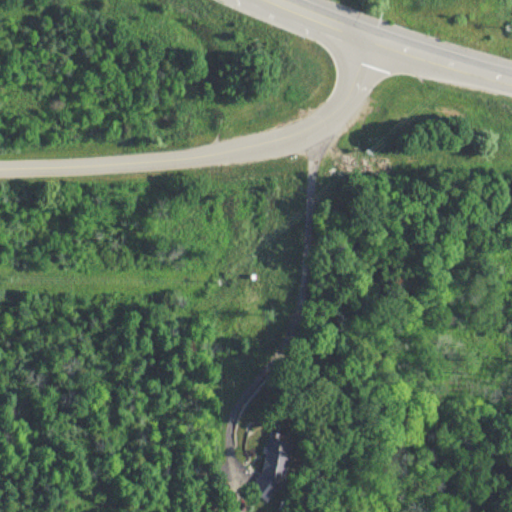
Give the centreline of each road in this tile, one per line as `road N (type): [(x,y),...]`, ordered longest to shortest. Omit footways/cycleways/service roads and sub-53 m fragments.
road 1 (tertiary): [(279,0),(511,77)]
road 2 (residential): [(376,36),(339,106),(321,123),(267,145),(196,156)]
road 3 (residential): [(196,156),(0,166)]
